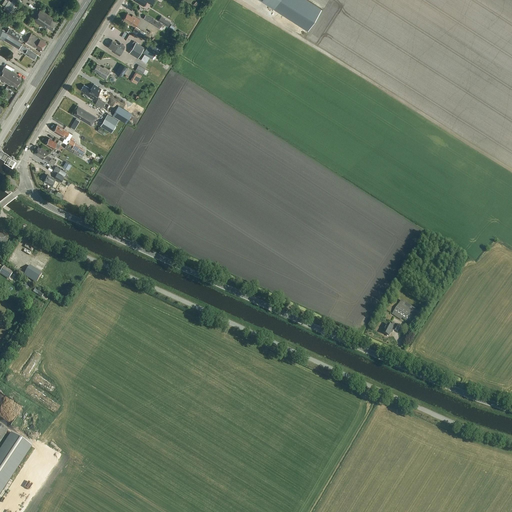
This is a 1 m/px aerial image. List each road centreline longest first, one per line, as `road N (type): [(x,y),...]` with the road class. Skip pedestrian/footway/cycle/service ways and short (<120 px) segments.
road 1 (unclassified): [(511,442),(448,421),(0,213)]
road 2 (tertiary): [(511,409),(48,207),(26,184)]
road 3 (unclassified): [(23,167),(30,143),(122,0)]
road 4 (primary): [(0,138),(86,1)]
